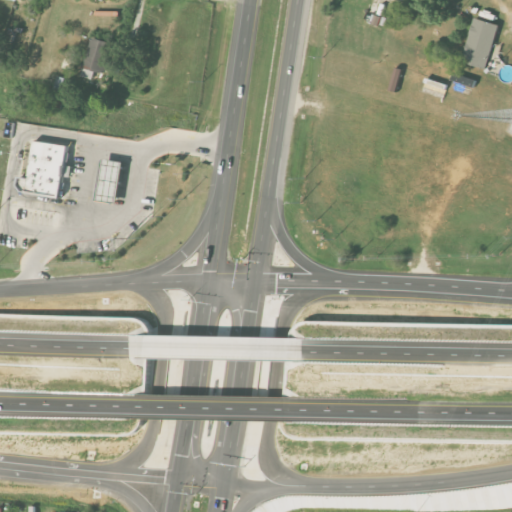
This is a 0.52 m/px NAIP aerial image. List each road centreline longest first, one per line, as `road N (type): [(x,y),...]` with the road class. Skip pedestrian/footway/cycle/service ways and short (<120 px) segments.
road 1 (trunk): [(392,283),(84,285)]
road 2 (primary): [(251,0),(211,280)]
road 3 (primary): [(256,279),(299,0)]
road 4 (trunk): [(336,279),(296,297),(282,322),(265,445),(277,473),(293,485)]
road 5 (trunk): [(104,472),(126,464),(152,431),(166,322),(152,293),(125,281)]
road 6 (primary): [(220,511),(256,279)]
road 7 (primary): [(211,280),(173,511)]
road 8 (trunk): [(0,463),(225,482)]
road 9 (trunk): [(511,354),(298,349)]
road 10 (trunk): [(300,409),(511,412)]
road 11 (trunk): [(298,349),(126,347)]
road 12 (trunk): [(135,405),(300,409)]
road 13 (trunk): [(293,485),(455,480)]
road 14 (primary): [(223,189),(183,255),(125,281)]
road 15 (trunk): [(0,401),(135,405)]
road 16 (trunk): [(126,347),(0,342)]
road 17 (trunk): [(511,289),(392,283)]
